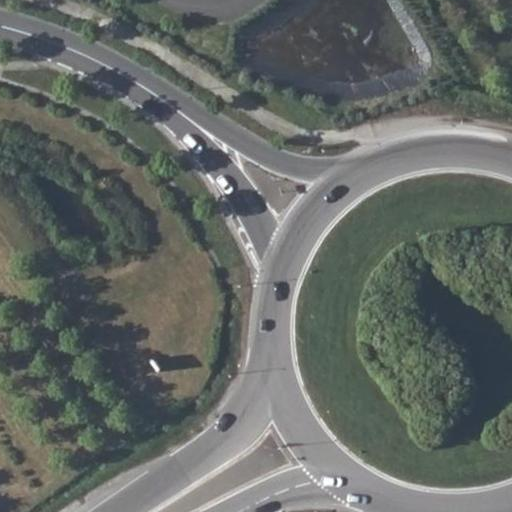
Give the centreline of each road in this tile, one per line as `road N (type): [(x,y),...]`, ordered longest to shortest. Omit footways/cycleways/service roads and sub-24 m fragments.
road 1 (residential): [(151,89),(236,185),(280,270)]
road 2 (residential): [(353,178),(274,161),(151,89)]
road 3 (primary): [(275,372),(224,436),(121,511)]
road 4 (residential): [(151,89),(0,20)]
road 5 (primary): [(511,158),(417,151),(353,178)]
road 6 (primary): [(346,474),(420,507),(495,503)]
road 7 (primary): [(275,372),(300,429),(346,474)]
